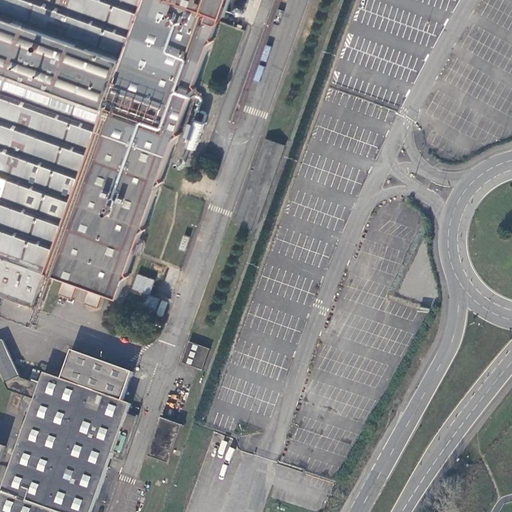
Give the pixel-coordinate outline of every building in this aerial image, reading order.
[(0,0),(0,291),(36,304),(48,272),(67,278),(61,294),(77,299),(82,284),(94,288),(89,303),(102,308),(108,292),(122,298),(223,18),(227,19),(233,0),(0,0)] [(279,162),(284,145),(266,139),(260,156),(279,162)] [(2,339),(0,339),(0,375),(3,382),(18,375),(2,339)] [(206,353),(186,346),(179,366),(199,373),(206,353)] [(134,371),(72,349),(62,377),(44,371),(35,398),(25,395),(21,407),(30,410),(0,493),(0,511),(90,511),(113,449),(123,453),(137,415),(128,411),(131,401),(124,399),(134,371)] [(181,425),(160,418),(147,455),(168,463),(181,425)]
